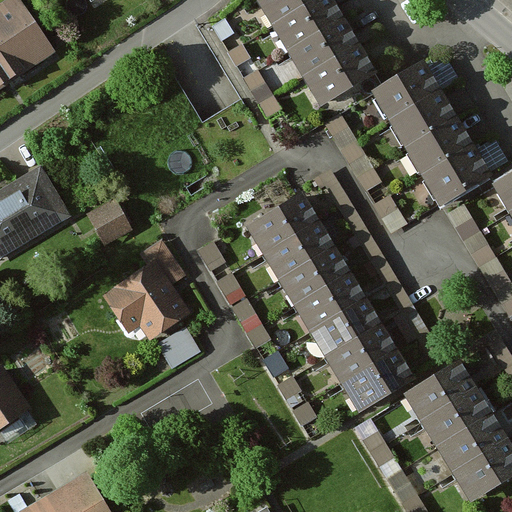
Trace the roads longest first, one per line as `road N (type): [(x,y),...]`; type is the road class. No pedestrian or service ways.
road 1 (residential): [(0,485),(223,354),(231,334),(189,255),(187,225),(206,204),(299,151),(319,150),(333,160),(389,247),(465,265),(511,340)]
road 2 (residential): [(0,135),(203,0)]
